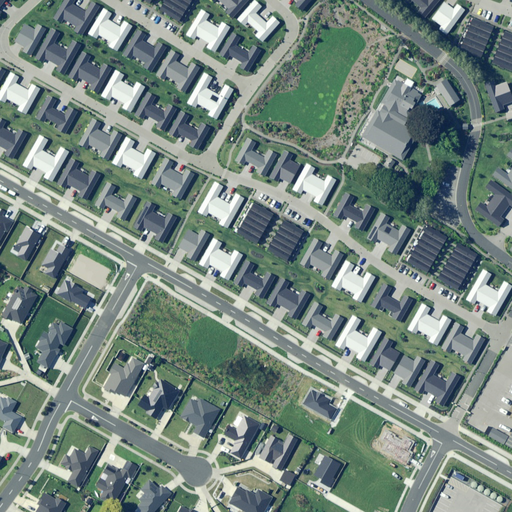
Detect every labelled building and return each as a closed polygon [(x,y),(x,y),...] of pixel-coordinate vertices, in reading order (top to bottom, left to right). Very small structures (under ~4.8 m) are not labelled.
[(0,0),(0,14),(1,13),(0,12),(0,5),(4,0),(9,0),(10,1),(11,0),(0,0)] [(64,0),(54,18),(61,23),(64,18),(77,26),(75,30),(83,35),(100,6),(92,2),(86,11),(73,4),(75,0),(64,0)] [(180,23),(192,0),(166,0),(160,11),(180,23)] [(212,0),(214,2),(215,0),(220,0),(229,8),(225,12),(233,18),(249,0),(212,0)] [(264,41),(280,22),(273,16),(267,22),(256,13),(261,6),(253,0),(238,19),(245,25),(248,22),(259,32),(257,35),(264,41)] [(296,0),(298,1),(294,5),(302,12),(312,0),(296,0)] [(426,18),(440,0),(404,0),(407,2),(408,0),(411,0),(415,3),(421,8),(419,12),(426,18)] [(438,29),(446,35),(465,10),(457,4),(454,9),(444,2),(432,19),(441,25),(438,29)] [(103,8),(88,34),(96,38),(99,34),(112,41),(109,46),(118,51),(133,26),(124,21),(121,27),(108,20),(112,13),(103,8)] [(201,10),(186,36),(194,40),(196,36),(210,43),(207,48),(216,53),(231,27),(222,22),(218,29),(206,22),(209,15),(201,10)] [(480,59),(494,25),(473,17),(459,50),(480,59)] [(23,51),(31,56),(46,29),(38,24),(35,30),(25,24),(16,41),(25,47),(23,51)] [(51,28),(34,57),(42,62),(45,57),(58,65),(55,70),(64,75),(81,45),(72,41),(67,51),(54,43),(60,33),(51,28)] [(137,29),(122,55),(130,59),(133,55),(146,62),(143,67),(152,72),(167,47),(158,42),(155,48),(142,41),(146,34),(137,29)] [(511,72),(511,32),(506,30),(491,64),(511,72)] [(249,71),(262,50),(253,45),(249,52),(236,45),(240,37),(232,32),(219,54),(228,59),(230,55),(243,63),(241,66),(249,71)] [(171,51),(157,76),(165,81),(167,76),(180,84),(178,88),(186,93),(201,68),(193,63),(189,69),(176,62),(180,56),(171,51)] [(83,52),(68,77),(76,82),(78,77),(92,85),(89,89),(98,94),(112,69),(104,64),(100,70),(88,63),(91,57),(83,52)] [(115,70),(101,95),(108,100),(111,95),(124,103),(122,107),(130,112),(145,87),(137,82),(133,88),(120,81),(124,75),(115,70)] [(1,89),(0,90),(0,99),(4,101),(7,97),(20,104),(17,109),(26,114),(40,89),(32,84),(28,90),(16,83),(20,76),(11,71),(1,89)] [(204,73),(187,102),(195,106),(198,102),(211,109),(208,114),(217,119),(234,90),(225,85),(219,95),(207,88),(213,78),(204,73)] [(423,93),(394,77),(361,135),(403,159),(418,133),(405,125),(423,93)] [(446,79),(435,86),(448,107),(459,99),(446,79)] [(495,85),(493,81),(484,84),(495,113),(504,109),(503,106),(511,102),(511,97),(506,81),(495,85)] [(164,131),(177,109),(168,104),(164,112),(151,104),(156,97),(147,92),(135,113),(143,118),(145,115),(158,122),(156,126),(164,131)] [(65,134),(78,113),(69,108),(65,115),(52,108),(56,101),(48,96),(35,117),(44,122),(46,118),(59,126),(57,130),(65,134)] [(198,150),(210,128),(202,124),(198,131),(185,123),(189,116),(180,111),(168,133),(176,138),(179,134),(192,142),(190,145),(198,150)] [(93,117),(78,143),(86,148),(88,143),(102,151),(99,155),(108,160),(122,136),(113,131),(110,136),(98,129),(101,122),(93,117)] [(0,118),(0,146),(7,150),(4,155),(13,160),(27,135),(19,130),(16,136),(3,129),(7,122),(0,118)] [(40,135),(23,164),(31,168),(34,164),(47,171),(44,176),(53,181),(69,152),(61,147),(55,157),(43,149),(48,140),(40,135)] [(127,136),(112,162),(120,166),(122,162),(135,169),(133,174),(142,179),(156,154),(147,149),(144,155),(131,148),(135,141),(127,136)] [(264,177),(277,155),(269,150),(264,157),(252,150),(256,143),(247,138),(235,159),(243,164),(245,160),(259,168),(256,172),(264,177)] [(292,155),(284,150),(268,177),(277,182),(279,177),(290,183),(300,165),(290,159),(292,155)] [(494,175),(511,188),(511,151),(508,156),(511,158),(511,169),(509,174),(499,168),(494,175)] [(72,157),(57,183),(65,187),(67,183),(80,190),(78,195),(86,200),(101,175),(92,170),(89,176),(76,169),(80,162),(72,157)] [(166,158),(151,184),(159,188),(161,184),(174,191),(172,196),(181,201),(195,176),(186,171),(183,177),(170,170),(174,163),(166,158)] [(395,162),(390,159),(386,165),(390,168),(395,162)] [(306,163),(292,189),(300,193),(302,189),(315,196),(313,201),(321,206),(336,180),(328,176),(324,182),(311,174),(315,168),(306,163)] [(475,210),(499,228),(504,220),(500,217),(509,205),(511,207),(511,194),(492,180),(487,188),(496,195),(487,207),(481,203),(475,210)] [(214,182),(198,211),(206,215),(209,211),(222,218),(219,223),(228,228),(244,199),(236,194),(230,204),(218,197),(223,187),(214,182)] [(107,183),(95,204),(104,209),(106,205),(119,213),(117,216),(125,221),(137,199),(129,195),(124,202),(112,195),(116,187),(107,183)] [(363,232),(375,210),(367,205),(363,213),(350,205),(354,198),(345,193),(333,215),(341,219),(343,216),(357,223),(355,227),(363,232)] [(147,200),(132,226),(140,231),(143,226),(156,234),(153,238),(162,243),(176,218),(168,214),(165,219),(152,212),(156,205),(147,200)] [(256,245),(274,213),(255,202),(236,233),(256,245)] [(5,212),(0,208),(0,241),(6,232),(7,232),(13,222),(2,216),(5,212)] [(382,213),(367,238),(375,243),(377,238),(390,246),(388,250),(397,255),(411,230),(403,225),(399,231),(386,224),(390,218),(382,213)] [(287,262),(305,231),(286,220),(267,251),(287,262)] [(17,255),(26,260),(35,245),(34,244),(39,234),(27,227),(17,244),(22,246),(17,255)] [(426,273),(446,239),(427,227),(406,262),(426,273)] [(191,253),(188,257),(195,260),(210,235),(202,231),(199,236),(189,230),(179,246),(191,253)] [(315,237),(300,262),(307,267),(310,262),(323,270),(321,274),(329,280),(344,255),(335,250),(332,255),(319,248),(323,242),(315,237)] [(214,238),(199,264),(207,268),(209,263),(222,271),(220,276),(229,281),(243,256),(234,251),(231,257),(218,249),(222,243),(214,238)] [(458,289),(478,255),(458,244),(438,278),(458,289)] [(70,250),(61,245),(56,253),(50,249),(41,265),(48,268),(45,273),(54,278),(70,250)] [(246,260),(233,282),(242,287),(244,283),(257,291),(255,294),(263,299),(275,277),(267,273),(263,280),(250,272),(254,265),(246,260)] [(346,260),(331,285),(339,290),(342,285),(355,293),(352,297),(361,302),(375,278),(367,273),(363,278),(351,271),(355,264),(346,260)] [(484,270),(467,299),(474,303),(477,299),(490,306),(487,311),(496,316),(511,288),(511,286),(505,282),(499,292),(486,285),(492,274),(484,270)] [(281,278),(266,303),(274,308),(277,303),(290,311),(287,315),(296,320),(310,296),(302,291),(298,296),(286,289),(290,283),(281,278)] [(65,279),(57,294),(71,302),(72,300),(85,308),(91,299),(82,293),(84,290),(78,287),(78,286),(71,282),(70,282),(65,279)] [(400,322),(413,301),(405,296),(400,303),(387,296),(392,288),(383,283),(371,305),(379,310),(381,306),(394,314),(392,317),(400,322)] [(19,285),(2,316),(10,321),(12,319),(21,324),(37,296),(32,293),(33,291),(26,287),(25,288),(19,285)] [(314,302),(302,323),(310,328),(312,325),(325,332),(323,336),(331,340),(343,319),(335,314),(331,321),(318,314),(322,307),(314,302)] [(423,303),(408,328),(415,333),(418,328),(431,336),(429,340),(437,345),(452,321),(443,316),(440,321),(427,314),(431,307),(423,303)] [(353,315),(335,345),(343,350),(348,341),(361,349),(356,357),(365,362),(367,358),(382,333),(373,328),(368,338),(355,330),(361,320),(353,315)] [(38,361),(49,367),(59,349),(57,348),(60,343),(64,345),(73,329),(61,322),(59,326),(54,323),(50,329),(52,330),(49,335),(43,332),(39,340),(41,341),(37,348),(43,352),(38,361)] [(456,322),(441,348),(449,353),(452,348),(465,356),(462,360),(471,365),(486,340),(477,336),(474,341),(461,334),(465,327),(456,322)] [(393,343),(385,338),(369,364),(377,368),(379,365),(389,370),(400,353),(390,348),(393,343)] [(406,379),(404,383),(410,386),(425,361),(418,357),(415,362),(404,356),(395,372),(406,379)] [(112,373),(104,387),(110,390),(111,389),(126,397),(144,364),(134,358),(130,364),(127,363),(124,368),(115,363),(110,372),(112,373)] [(431,360),(414,390),(422,394),(424,390),(437,397),(435,402),(443,407),(460,378),(452,373),(446,383),(433,376),(439,365),(431,360)] [(179,390),(159,379),(149,397),(146,395),(140,405),(148,409),(146,413),(156,418),(162,406),(168,410),(179,390)] [(312,389),(303,404),(331,419),(336,409),(328,405),(331,399),(312,389)] [(0,418),(17,428),(22,417),(12,412),(18,402),(9,397),(7,400),(0,397),(0,418)] [(220,409),(200,398),(197,403),(192,400),(182,417),(196,425),(193,432),(204,438),(220,409)] [(236,441),(230,452),(241,458),(260,424),(245,416),(237,430),(230,426),(225,434),(236,441)] [(508,437),(493,428),(488,436),(503,445),(508,437)] [(273,465),(282,470),(298,440),(289,435),(285,443),(272,436),(260,458),(269,463),(272,458),(275,460),(273,465)] [(68,481),(78,487),(98,451),(89,446),(85,454),(75,448),(70,456),(67,455),(62,464),(74,471),(68,481)] [(325,456),(314,475),(323,480),(321,482),(330,487),(334,480),(333,479),(341,465),(325,456)] [(105,491),(101,498),(114,505),(129,476),(131,478),(138,466),(127,460),(119,475),(106,468),(104,472),(108,475),(105,481),(100,478),(96,486),(105,491)] [(296,476),(285,470),(280,480),(290,486),(296,476)] [(140,511),(154,511),(171,493),(162,485),(159,489),(149,480),(141,489),(146,493),(140,499),(142,501),(138,505),(143,510),(140,511)] [(239,487),(230,503),(246,511),(264,511),(272,497),(258,490),(256,495),(248,490),(247,492),(239,487)] [(56,499),(45,493),(39,504),(41,505),(37,511),(62,511),(61,511),(66,503),(57,497),(56,499)]
